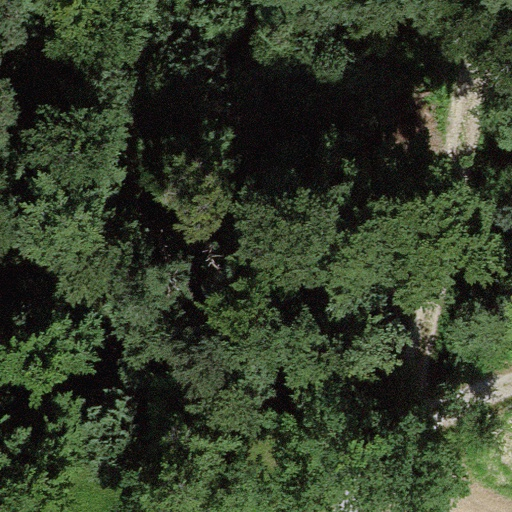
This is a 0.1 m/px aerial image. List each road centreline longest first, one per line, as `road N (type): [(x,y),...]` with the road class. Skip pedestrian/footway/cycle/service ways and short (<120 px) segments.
road 1 (track): [(511,32),(416,347),(366,468)]
road 2 (track): [(366,468),(511,393)]
